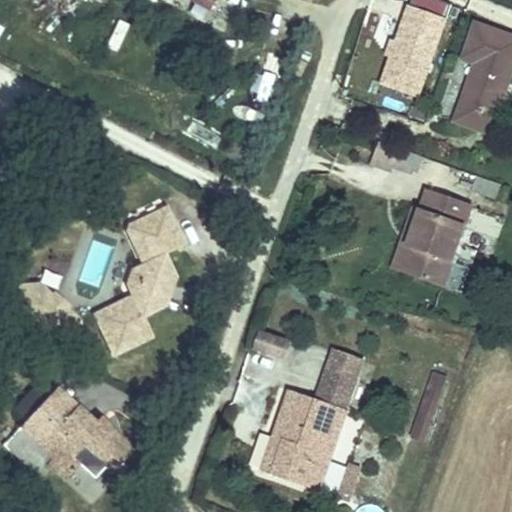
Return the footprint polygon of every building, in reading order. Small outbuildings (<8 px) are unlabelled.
[(100,0),(117,9),(122,0),(195,0),(228,17),(236,0),(100,0)] [(106,47),(118,51),(129,23),(118,19),(106,47)] [(511,106),(511,37),(486,27),(473,64),(484,68),(464,125),(501,138),(511,106)] [(417,154),(396,146),(388,168),(410,175),(417,154)] [(485,178),(464,170),(456,192),(478,199),(485,178)] [(478,203),(438,190),(432,210),(423,236),(428,238),(416,274),(451,286),(478,203)] [(97,316),(118,356),(160,335),(154,321),(158,309),(169,303),(184,274),(177,251),(194,241),(176,201),(136,222),(150,250),(148,261),(132,265),(124,287),(131,299),(97,316)] [(400,270),(416,274),(428,238),(423,236),(432,210),(421,207),(400,270)] [(50,305),(38,296),(20,300),(20,303),(31,306),(44,315),(50,305)] [(44,315),(31,306),(20,303),(21,316),(63,343),(81,342),(80,324),(50,305),(44,315)] [(256,331),(250,350),(283,360),(289,342),(256,331)] [(334,350),(329,365),(367,377),(372,362),(334,350)] [(318,399),(295,392),(279,442),(268,438),(256,470),(267,474),(267,476),(281,480),(327,496),(367,377),(329,365),(318,399)] [(88,394),(48,432),(65,450),(55,459),(75,481),(91,466),(109,485),(144,452),(116,424),(121,419),(109,406),(104,410),(88,394)] [(121,419),(116,424),(144,452),(152,444),(125,416),(121,419)]
